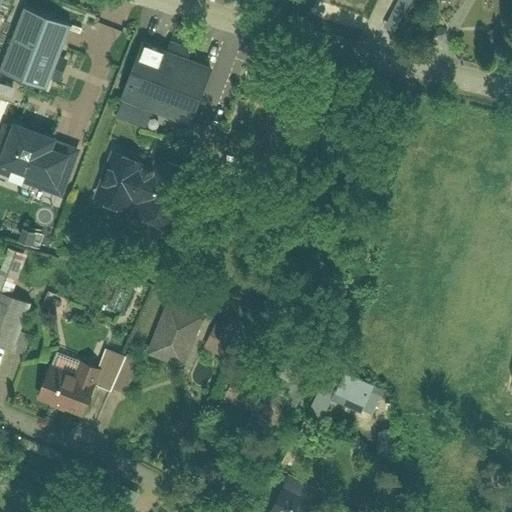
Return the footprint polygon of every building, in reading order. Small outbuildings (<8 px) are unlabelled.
[(74,26),(25,10),(3,76),(52,92),(74,26)] [(217,73),(144,47),(118,122),(148,132),(153,117),(196,132),(217,73)] [(9,128),(0,154),(0,179),(61,201),(78,151),(9,128)] [(187,183),(138,164),(121,207),(170,227),(187,183)] [(0,288),(0,347),(15,353),(36,302),(0,288)] [(173,296),(152,351),(190,365),(211,310),(173,296)] [(55,356),(37,399),(90,420),(101,392),(115,397),(130,358),(104,348),(95,371),(55,356)] [(241,379),(228,407),(272,426),(284,397),(241,379)] [(287,484),(274,511),(310,511),(317,498),(287,484)]
